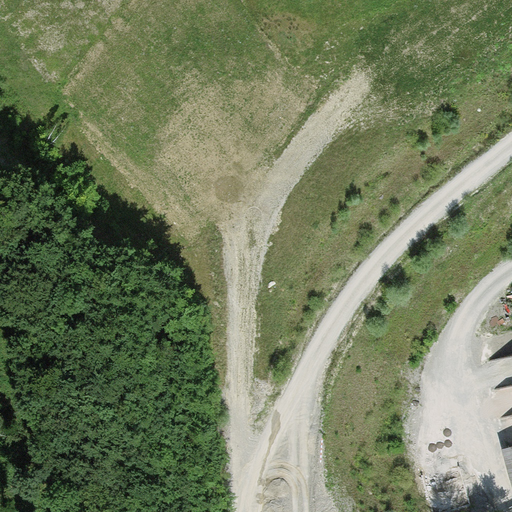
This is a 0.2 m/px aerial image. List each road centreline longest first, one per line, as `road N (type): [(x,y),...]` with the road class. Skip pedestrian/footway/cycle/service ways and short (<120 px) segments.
road 1 (track): [(511,139),(477,161),(358,279),(274,456),(267,511)]
road 2 (track): [(511,271),(453,345),(511,510)]
